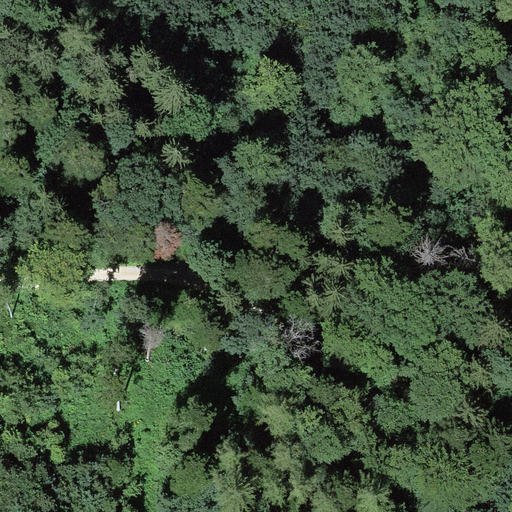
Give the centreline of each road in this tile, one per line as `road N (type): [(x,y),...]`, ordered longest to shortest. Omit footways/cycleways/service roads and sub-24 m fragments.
road 1 (track): [(386,428),(391,289),(420,182),(505,0)]
road 2 (track): [(0,284),(168,275),(236,308),(386,428)]
road 3 (track): [(100,148),(153,222),(168,275),(325,232),(420,182)]
road 4 (track): [(483,511),(386,428)]
